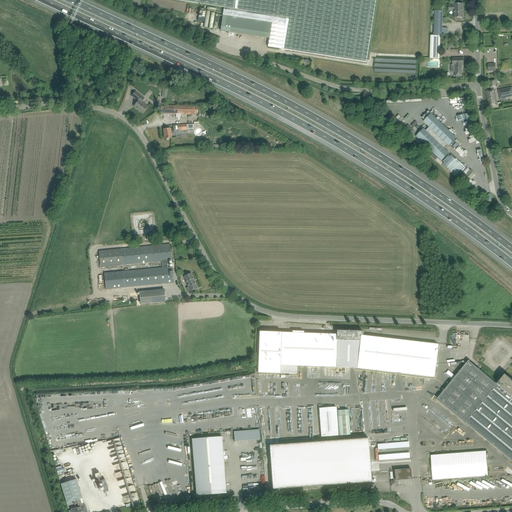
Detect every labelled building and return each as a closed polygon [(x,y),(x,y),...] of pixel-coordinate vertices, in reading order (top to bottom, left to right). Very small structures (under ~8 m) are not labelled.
[(176,0),(224,7),(220,30),(269,38),(268,47),(366,62),(368,52),(368,51),(375,0),(176,0)] [(454,4),(454,5),(448,5),(448,10),(454,10),(454,17),(463,17),(462,4),(454,4)] [(198,21),(203,22),(206,9),(200,8),(198,21)] [(430,58),(439,59),(440,36),(442,36),(443,11),(434,10),(434,11),(432,11),(432,14),(434,14),(433,35),(430,35),(430,58)] [(462,76),(462,65),(464,65),(463,58),(458,58),(452,58),(452,65),(455,65),(455,67),(455,76),(462,76)] [(301,64),(301,65),(302,66),(303,67),(303,68),(304,68),(305,68),(306,68),(307,68),(308,68),(309,67),(309,66),(310,66),(310,65),(310,64),(310,63),(310,62),(310,61),(309,61),(308,60),(307,60),(307,59),(306,59),(305,59),(304,60),(303,60),(302,61),(302,62),(301,62),(301,63),(301,64)] [(498,105),(495,91),(494,91),(494,87),(496,87),(494,79),(489,80),(490,88),(491,88),(491,91),(486,91),(489,106),(498,105)] [(511,95),(511,90),(511,88),(498,91),(500,99),(511,95)] [(132,96),(138,101),(134,106),(142,113),(147,107),(141,102),(144,98),(135,91),(132,96)] [(164,114),(197,114),(198,106),(168,106),(168,107),(164,107),(164,114)] [(457,111),(458,124),(471,123),(470,109),(457,111)] [(423,129),(416,136),(441,161),(449,153),(443,148),(447,144),(449,146),(456,138),(431,114),(423,122),(429,127),(426,131),(423,129)] [(171,134),(174,133),(173,129),(170,129),(170,128),(163,129),(164,139),(171,138),(171,134)] [(479,138),(468,141),(469,144),(473,143),(475,148),(482,146),(479,138)] [(479,150),(472,153),(478,164),(484,161),(479,150)] [(443,163),(456,176),(461,171),(465,174),(469,169),(453,154),(443,163)] [(104,273),(105,289),(124,287),(174,283),(172,267),(168,267),(167,260),(171,260),(170,244),(99,251),(100,267),(122,265),(161,261),(162,268),(104,273)] [(191,273),(184,276),(188,287),(190,291),(197,288),(191,273)] [(139,292),(140,305),(165,302),(164,289),(139,292)] [(335,367),(336,340),(360,341),(357,368),(434,377),(438,344),(362,336),(363,331),(337,330),(336,334),(304,333),(304,331),(292,331),(292,333),(281,332),(259,332),(258,372),(296,374),(297,366),(335,367)] [(436,399),(511,461),(511,380),(505,375),(497,384),(468,360),(436,399)] [(446,438),(457,425),(432,404),(421,417),(446,438)] [(319,408),(321,437),(338,435),(336,407),(319,408)] [(337,411),(337,415),(339,435),(350,434),(349,415),(348,410),(337,411)] [(260,440),(259,430),(234,432),(235,442),(260,440)] [(127,469),(130,468),(121,437),(109,441),(111,447),(109,448),(112,458),(120,456),(123,466),(126,465),(127,469)] [(226,493),(222,437),(192,439),(196,496),(226,493)] [(368,437),(269,445),(272,490),(371,482),(368,437)] [(486,451),(431,455),(433,480),(488,476),(486,451)] [(394,470),(395,480),(411,479),(410,469),(394,470)] [(390,479),(393,479),(393,471),(381,471),(381,482),(390,482),(390,479)] [(72,510),(72,511),(86,511),(84,506),(82,507),(80,499),(82,498),(76,479),(61,484),(66,503),(73,501),(76,509),(72,510)]
